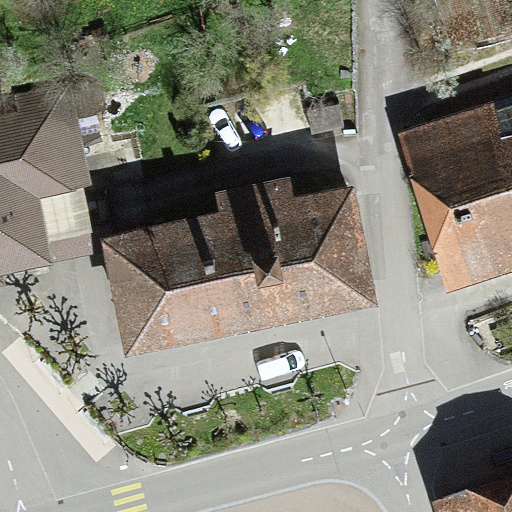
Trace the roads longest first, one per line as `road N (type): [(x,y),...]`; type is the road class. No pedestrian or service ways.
road 1 (residential): [(378,0),(402,356),(393,437)]
road 2 (tertiary): [(393,437),(99,511)]
road 3 (unknown): [(511,44),(387,81)]
road 4 (tertiary): [(393,437),(511,397)]
